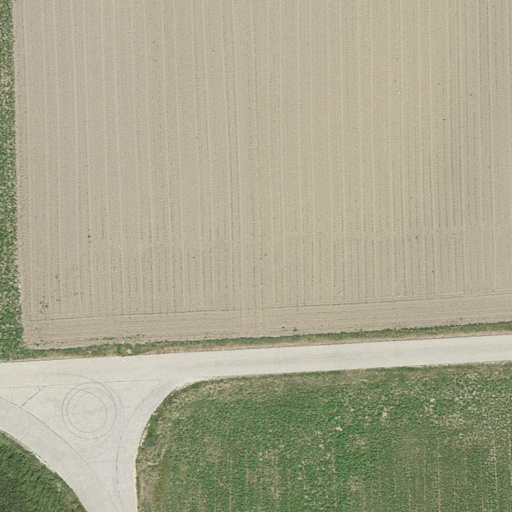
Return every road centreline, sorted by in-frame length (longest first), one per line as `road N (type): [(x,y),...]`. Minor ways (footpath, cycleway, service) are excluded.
road 1 (track): [(128,511),(122,372),(511,350)]
road 2 (track): [(122,372),(0,378)]
